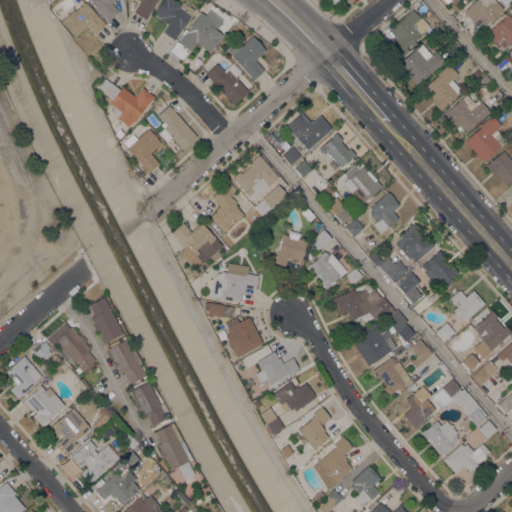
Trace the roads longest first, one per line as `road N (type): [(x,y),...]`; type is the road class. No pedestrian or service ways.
road 1 (tertiary): [(386,0),(153,205)]
road 2 (residential): [(457,510),(390,448),(291,315)]
road 3 (primary): [(511,265),(384,120)]
road 4 (track): [(0,281),(24,255),(31,217),(0,125)]
road 5 (residential): [(54,293),(87,329),(137,425)]
road 6 (residential): [(232,140),(177,82),(129,51)]
